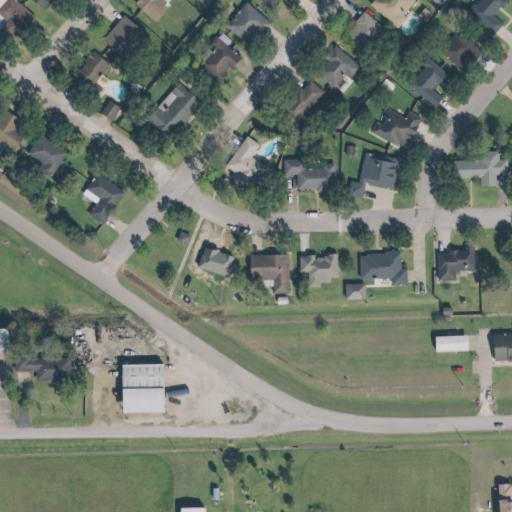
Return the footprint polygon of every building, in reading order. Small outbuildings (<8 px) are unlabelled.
[(11,0),(0,0),(0,19),(1,20),(0,21),(0,36),(11,45),(33,16),(11,0)] [(24,0),(37,10),(41,5),(45,0),(24,0)] [(127,0),(152,20),(162,8),(153,1),(153,0),(127,0)] [(255,0),(286,0),(284,2),(281,0),(270,0),(265,8),(255,0)] [(366,0),(363,3),(393,27),(401,19),(395,14),(410,0),(366,0)] [(475,0),(462,14),(489,39),(502,25),(491,15),(504,1),(502,0),(475,0)] [(218,26),(241,47),(266,24),(243,4),(218,26)] [(356,9),(347,21),(350,24),(340,37),(363,54),(383,28),(356,9)] [(120,17),(112,26),(97,42),(121,60),(143,35),(120,17)] [(450,29),(478,53),(460,71),(433,46),(450,29)] [(195,68),(214,84),(236,58),(209,34),(202,42),(211,50),(195,68)] [(327,43),(357,67),(345,83),(338,78),(330,87),(310,73),(323,59),(317,54),(327,43)] [(56,85),(76,99),(104,62),(85,49),(56,85)] [(424,57),(442,73),(424,90),(435,102),(428,108),(398,82),(424,57)] [(303,80),(318,92),(289,126),(274,113),(288,97),(299,83),(303,80)] [(139,121),(161,139),(195,101),(173,83),(139,121)] [(102,102),(93,115),(106,123),(115,109),(102,102)] [(369,122),(363,131),(390,146),(393,141),(401,146),(416,119),(402,112),(398,118),(381,109),(377,115),(382,118),(376,127),(369,122)] [(0,112),(0,145),(8,151),(18,136),(9,130),(15,121),(6,116),(0,112)] [(22,153),(48,170),(61,152),(40,139),(35,135),(22,153)] [(241,137),(238,142),(219,166),(228,173),(225,177),(247,192),(262,170),(241,156),(250,144),(241,137)] [(340,145),(339,154),(347,155),(348,147),(340,145)] [(448,161),(448,178),(463,178),(473,178),(474,187),(490,187),(489,176),(494,177),(503,177),(502,159),(494,159),(494,151),(483,147),(475,160),(448,161)] [(358,152),(352,182),(390,190),(397,160),(358,152)] [(277,159),(298,159),(298,168),(328,169),(328,191),(308,192),(308,188),(290,188),(290,175),(278,175),(277,159)] [(76,195),(91,205),(83,216),(95,225),(100,219),(119,194),(104,182),(91,174),(76,195)] [(173,230),(169,240),(182,245),(185,235),(173,230)] [(431,252),(431,281),(451,281),(451,270),(467,270),(467,246),(460,246),(460,252),(431,252)] [(350,254),(352,282),(383,280),(383,285),(401,284),(400,269),(395,270),(394,252),(370,253),(350,254)] [(244,255),(245,283),(268,283),(270,297),(285,297),(282,254),(250,254),(244,255)] [(511,333),(485,333),(486,362),(511,362),(511,333)] [(428,337),(429,353),(464,351),(464,344),(463,335),(428,337)] [(8,358),(8,371),(31,371),(31,379),(65,379),(65,357),(8,358)] [(116,362),(118,412),(162,410),(161,361),(116,362)]
